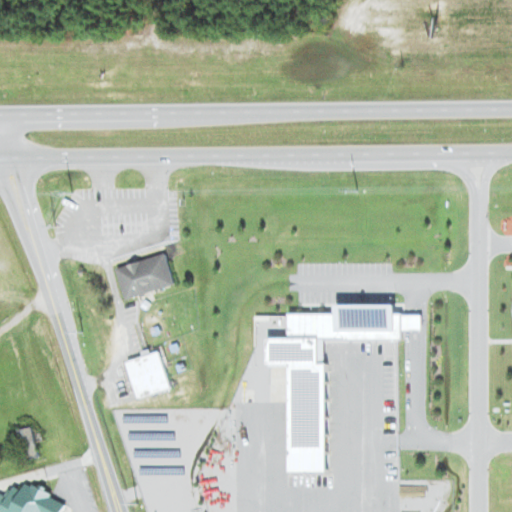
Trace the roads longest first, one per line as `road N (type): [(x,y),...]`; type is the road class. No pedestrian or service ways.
road 1 (trunk): [(0,157),(511,150)]
road 2 (trunk): [(511,110),(0,114)]
road 3 (tertiary): [(120,511),(35,248)]
road 4 (tertiary): [(35,248),(8,114)]
